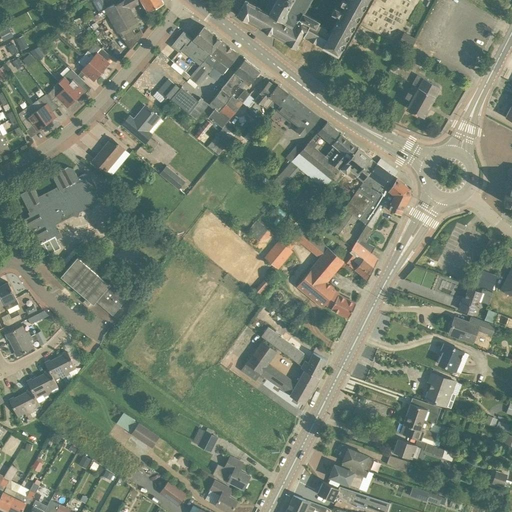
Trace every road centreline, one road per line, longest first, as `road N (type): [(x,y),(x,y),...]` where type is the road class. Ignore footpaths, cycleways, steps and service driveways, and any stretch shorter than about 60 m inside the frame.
road 1 (primary): [(269,511),(387,278)]
road 2 (residential): [(0,173),(80,123),(186,0)]
road 3 (secondary): [(357,124),(192,0)]
